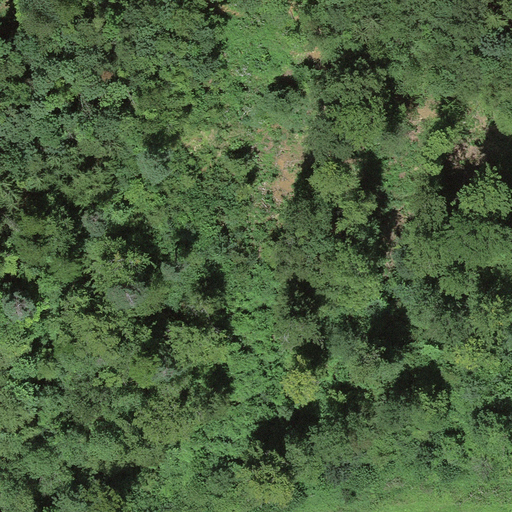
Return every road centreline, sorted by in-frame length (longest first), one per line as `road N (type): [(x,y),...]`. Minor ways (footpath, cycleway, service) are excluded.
road 1 (track): [(0,281),(28,277),(298,326),(401,361),(511,414)]
road 2 (track): [(511,147),(423,92),(234,0)]
